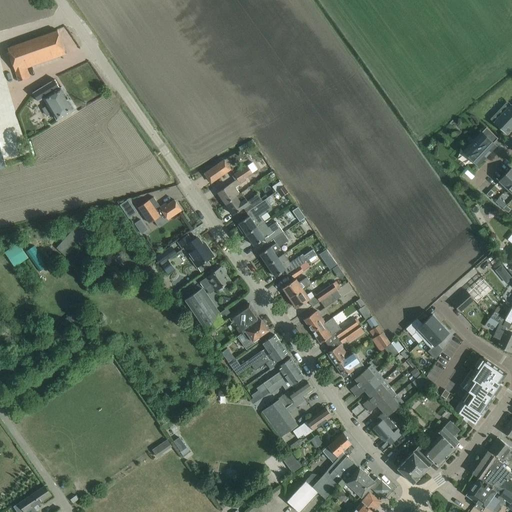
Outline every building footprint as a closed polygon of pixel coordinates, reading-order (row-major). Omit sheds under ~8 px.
[(57,30),(48,33),(7,47),(18,81),(29,77),(26,67),(65,54),(57,30)] [(55,79),(46,84),(32,92),(38,101),(43,98),(48,106),(43,109),(47,115),(52,112),(56,120),(75,108),(61,86),(60,87),(55,79)] [(494,123),(506,134),(511,128),(511,104),(494,123)] [(495,145),(493,143),(498,138),(486,127),(464,150),(478,163),(495,145)] [(224,160),(213,167),(205,173),(211,182),(230,169),(224,160)] [(226,204),(242,192),(241,192),(239,193),(235,187),(246,179),(245,177),(252,173),(248,165),(234,174),(237,179),(217,192),(226,204)] [(511,168),(511,167),(499,180),(508,187),(511,182),(511,168)] [(284,184),(277,190),(281,196),(289,191),(284,184)] [(226,204),(233,214),(243,207),(246,212),(262,201),(258,194),(248,201),(242,192),(226,204)] [(153,196),(145,202),(138,207),(149,223),(164,213),(168,218),(181,209),(174,199),(167,204),(166,202),(160,206),(153,196)] [(266,197),(262,201),(246,212),(249,216),(238,223),(242,228),(240,229),(243,234),(245,233),(246,234),(265,221),(261,215),(269,209),(270,210),(271,210),(272,205),(271,204),(266,197)] [(499,197),(495,201),(503,208),(505,205),(506,204),(499,197)] [(290,207),(294,212),(300,208),(296,203),(290,207)] [(134,209),(127,214),(132,222),(140,217),(134,209)] [(141,219),(135,224),(142,234),(148,230),(141,219)] [(269,241),(273,239),(283,232),(276,222),(269,227),(265,221),(246,234),(254,245),(266,237),(269,241)] [(57,247),(66,255),(87,231),(78,223),(57,247)] [(259,253),(267,265),(278,258),(278,257),(274,252),(280,248),(279,246),(288,240),(283,232),(273,239),(275,243),(270,246),(259,253)] [(182,248),(184,247),(183,246),(189,242),(185,236),(177,241),(182,248)] [(198,266),(201,271),(211,264),(207,259),(213,255),(208,248),(206,249),(197,237),(189,242),(183,246),(184,247),(197,266),(198,266)] [(511,243),(511,245),(511,246),(511,248),(508,254),(502,260),(506,267),(511,274),(511,243)] [(35,245),(26,251),(40,271),(48,265),(35,245)] [(156,257),(161,264),(168,275),(176,270),(168,259),(175,254),(170,247),(156,257)] [(278,258),(267,265),(275,276),(291,265),(294,269),(299,265),(300,265),(305,261),(307,260),(312,257),(309,253),(304,256),(303,253),(300,255),(290,262),(284,253),(281,255),(278,257),(278,258)] [(299,265),(294,269),(290,272),(293,277),(303,271),(299,265)] [(221,267),(200,282),(205,289),(206,288),(210,293),(216,289),(216,290),(230,280),(221,267)] [(317,272),(306,280),(309,284),(320,276),(317,272)] [(282,287),(289,297),(302,288),(296,278),(282,287)] [(316,294),(320,300),(337,289),(332,283),(316,294)] [(201,288),(193,294),(185,299),(208,332),(224,321),(201,288)] [(302,288),(289,297),(296,308),(313,296),(310,291),(307,294),(302,288)] [(337,289),(320,300),(325,307),(341,296),(337,289)] [(456,290),(448,298),(456,307),(465,299),(456,290)] [(493,311),(490,316),(500,324),(508,328),(511,323),(511,304),(504,299),(503,301),(511,306),(505,318),(493,311)] [(261,319),(249,302),(229,317),(240,333),(245,330),(261,319)] [(68,316),(61,321),(67,331),(75,325),(85,318),(78,309),(68,316)] [(304,319),(312,331),(322,324),(320,320),(322,318),(317,310),(304,319)] [(415,320),(407,328),(412,334),(415,331),(418,334),(423,339),(440,323),(432,314),(422,323),(420,325),(415,320)] [(322,324),(312,331),(320,343),(335,333),(338,337),(359,323),(355,318),(341,328),(333,316),(322,324)] [(497,345),(502,347),(511,352),(511,349),(511,333),(507,331),(508,328),(500,324),(490,316),(487,321),(497,328),(494,336),(499,339),(497,345)] [(268,329),(261,319),(245,330),(250,336),(242,341),(247,348),(260,339),(258,337),(268,329)] [(364,330),(359,323),(338,337),(342,342),(348,338),(350,340),(364,330)] [(440,323),(423,339),(431,348),(428,351),(435,358),(442,349),(436,343),(449,332),(440,323)] [(370,330),(374,337),(377,335),(383,331),(378,324),(370,330)] [(383,331),(377,335),(385,346),(390,342),(383,331)] [(248,360),(251,364),(281,344),(274,334),(262,343),(265,348),(253,357),(248,360)] [(397,339),(392,342),(398,351),(403,348),(397,339)] [(281,344),(252,365),(255,369),(272,357),(275,362),(288,353),(281,344)] [(335,347),(327,353),(335,364),(345,357),(346,357),(348,355),(345,351),(340,344),(335,347)] [(405,349),(401,352),(407,358),(410,355),(405,349)] [(345,357),(335,364),(343,376),(348,373),(352,378),(356,374),(364,366),(354,351),(348,355),(346,357),(345,357)] [(467,395),(454,413),(473,425),(501,384),(498,382),(505,373),(481,356),(458,390),(467,395)] [(264,382),(267,387),(297,366),(290,357),(278,366),(281,371),(264,382)] [(407,360),(413,367),(416,364),(410,358),(407,360)] [(350,388),(353,392),(378,371),(372,363),(354,378),(358,382),(350,388)] [(267,387),(267,388),(269,392),(270,393),(276,389),(283,384),(286,389),(291,385),(303,376),(304,376),(297,366),(267,387)] [(411,372),(416,378),(421,373),(416,367),(411,372)] [(364,390),(367,393),(384,378),(378,371),(353,392),(357,396),(364,390)] [(419,383),(422,380),(425,384),(428,381),(422,373),(415,379),(419,383)] [(363,403),(366,407),(387,389),(391,386),(384,378),(367,393),(370,397),(363,403)] [(289,391),(271,404),(262,410),(281,436),(297,425),(288,411),(304,400),(302,396),(313,388),(307,380),(289,393),(289,391)] [(377,405),(380,408),(393,397),(387,389),(366,407),(370,411),(377,405)] [(375,418),(379,422),(382,419),(404,401),(397,394),(393,397),(380,408),(383,412),(375,418)] [(254,396),(253,397),(248,401),(250,404),(257,400),(254,396)] [(326,407),(318,413),(293,430),(298,438),(304,434),(305,435),(307,433),(332,416),(326,407)] [(379,422),(373,427),(384,440),(386,438),(390,443),(398,437),(402,434),(397,428),(386,416),(382,419),(379,422)] [(511,416),(503,430),(511,438),(511,416)] [(441,434),(424,452),(433,460),(438,466),(456,447),(453,445),(458,440),(454,436),(461,430),(451,420),(445,427),(444,426),(439,431),(441,434)] [(312,473),(306,480),(314,488),(318,492),(325,498),(339,483),(342,485),(350,491),(355,496),(357,498),(360,495),(361,495),(370,486),(382,497),(390,489),(382,481),(381,481),(377,477),(374,480),(347,455),(346,455),(342,451),(351,443),(343,432),(336,438),(322,450),(328,457),(333,462),(329,467),(326,470),(321,477),(317,474),(312,473)] [(179,436),(173,440),(180,450),(186,446),(179,436)] [(511,448),(498,437),(489,449),(502,459),(505,456),(509,459),(511,455),(511,448)] [(152,449),(157,456),(173,445),(168,439),(152,449)] [(290,445),(294,450),(303,444),(299,439),(290,445)] [(397,467),(412,482),(433,460),(424,452),(418,446),(397,467)] [(511,479),(509,477),(511,475),(511,472),(502,464),(503,463),(487,450),(472,472),(479,477),(482,479),(504,487),(511,492),(511,479)] [(296,457),(286,464),(292,473),(302,465),(296,457)] [(511,511),(511,492),(504,487),(482,479),(479,477),(466,494),(476,502),(473,506),(481,511),(497,491),(500,493),(499,495),(509,502),(507,506),(511,509),(511,511)] [(318,492),(314,488),(306,480),(287,500),(299,511),(318,492)] [(44,485),(14,506),(17,511),(36,511),(37,511),(33,506),(50,494),(44,485)] [(374,511),(373,511),(381,501),(369,492),(362,501),(361,501),(352,511),(374,511)]
